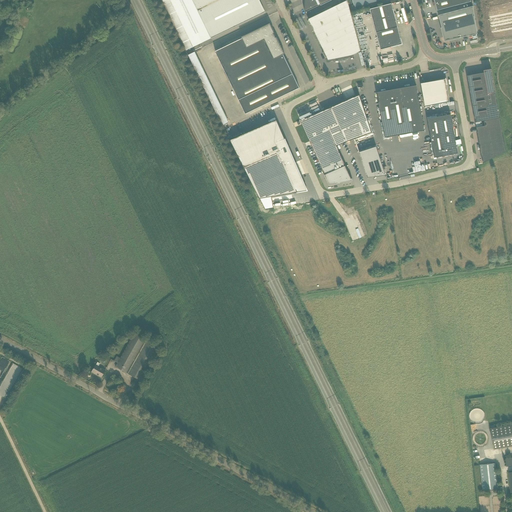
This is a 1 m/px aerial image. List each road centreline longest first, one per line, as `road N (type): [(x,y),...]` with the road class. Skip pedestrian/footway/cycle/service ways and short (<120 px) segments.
road 1 (unclassified): [(452,58),(471,166),(398,183),(322,195),(284,108),(324,86)]
road 2 (unclassified): [(312,511),(0,338)]
road 3 (unknown): [(178,0),(198,35),(210,40),(284,8)]
